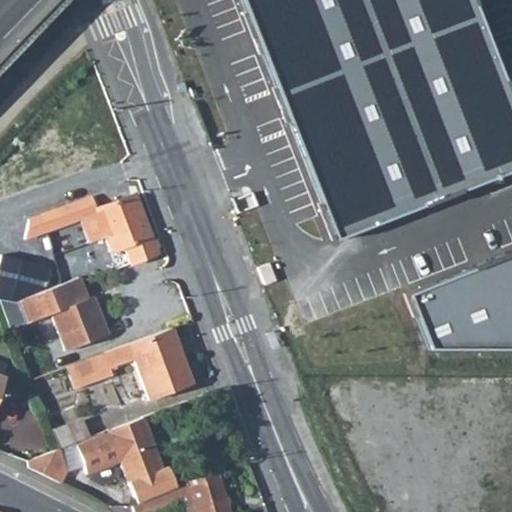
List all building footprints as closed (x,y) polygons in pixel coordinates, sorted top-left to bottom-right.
[(511,106),(471,0),(239,0),(332,241),(511,172),(511,106)] [(24,222),(21,239),(94,215),(114,269),(154,254),(133,196),(93,209),(89,199),(24,222)] [(12,303),(26,297),(38,249),(19,244),(6,301),(12,303)] [(511,254),(409,296),(429,351),(511,351),(511,254)] [(21,324),(47,315),(61,353),(105,336),(91,298),(84,300),(76,280),(26,297),(12,303),(21,324)] [(81,385),(111,374),(109,368),(132,360),(146,400),(189,385),(169,328),(125,344),(73,363),(81,385)] [(161,470),(141,417),(107,429),(108,434),(75,445),(85,471),(118,459),(136,503),(174,488),(167,468),(161,470)] [(59,482),(65,467),(61,457),(68,454),(64,445),(58,447),(27,458),(27,466),(59,482)] [(218,480),(170,494),(175,511),(188,511),(188,509),(194,507),(195,511),(226,511),(226,509),(223,498),(218,480)] [(226,509),(233,507),(230,497),(223,498),(226,509)]
